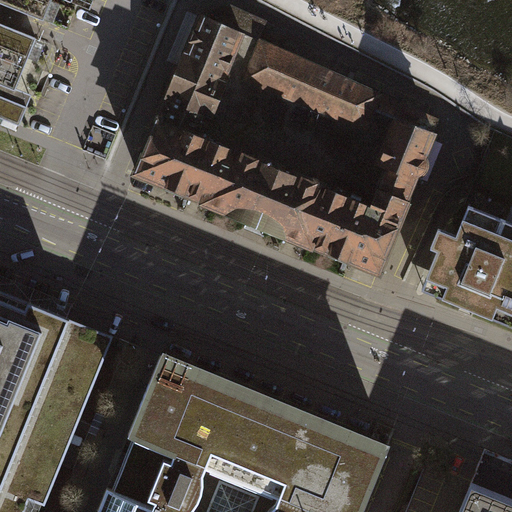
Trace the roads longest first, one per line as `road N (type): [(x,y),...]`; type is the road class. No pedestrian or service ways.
road 1 (residential): [(0,207),(511,415)]
road 2 (track): [(287,0),(511,126)]
